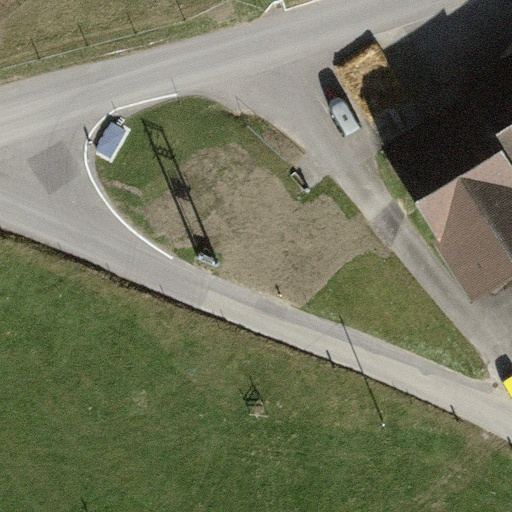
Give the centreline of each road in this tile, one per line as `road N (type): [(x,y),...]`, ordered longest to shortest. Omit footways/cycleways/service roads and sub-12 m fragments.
road 1 (unclassified): [(0,159),(93,238),(511,422)]
road 2 (unclassified): [(0,121),(387,0)]
